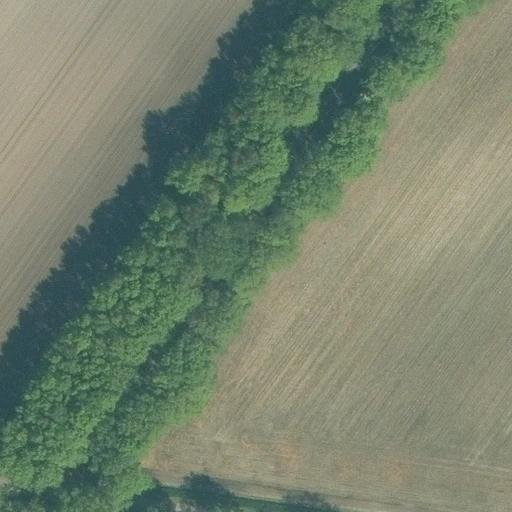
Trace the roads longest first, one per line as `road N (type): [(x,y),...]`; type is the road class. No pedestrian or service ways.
road 1 (track): [(408,0),(46,488)]
road 2 (unclassified): [(207,511),(0,482)]
